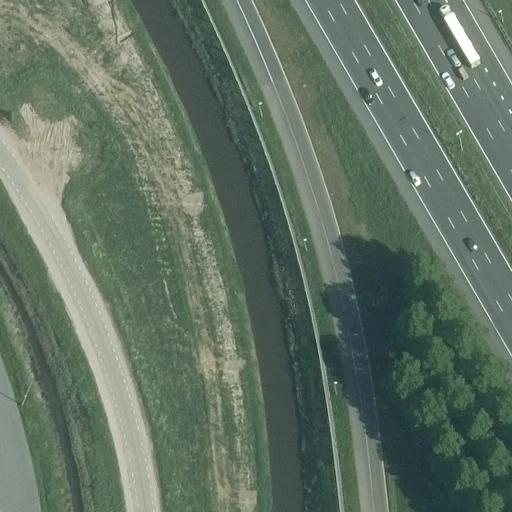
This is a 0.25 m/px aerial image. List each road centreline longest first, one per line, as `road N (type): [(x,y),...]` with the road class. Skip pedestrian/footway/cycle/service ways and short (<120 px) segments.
road 1 (motorway): [(242,0),(294,120),(337,253),(381,511)]
road 2 (unclassified): [(146,511),(105,335),(70,255),(0,149)]
road 3 (motorway): [(323,0),(511,325)]
road 4 (motorway): [(511,155),(421,0)]
